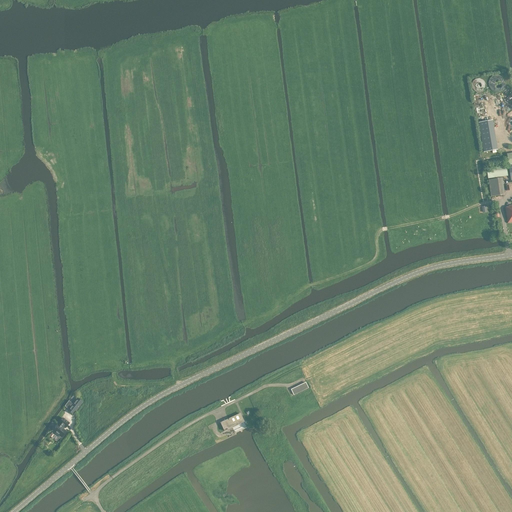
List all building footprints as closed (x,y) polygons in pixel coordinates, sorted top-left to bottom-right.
[(492,90),(505,87),(502,75),(495,76),(496,79),(490,80),(492,90)] [(492,120),(479,122),(484,152),(498,150),(492,120)] [(488,178),(508,176),(506,165),(486,168),(488,178)] [(502,178),(490,179),(492,191),(504,190),(502,178)] [(307,383),(292,390),(294,396),(309,388),(307,383)] [(68,409),(67,410),(72,413),(82,401),(77,397),(72,403),(68,409)] [(240,413),(221,423),(225,431),(233,427),(244,421),(240,413)] [(52,431),(61,438),(66,431),(64,429),(65,428),(70,423),(62,417),(58,423),(59,423),(58,425),(57,424),(52,431)] [(244,421),(233,427),(235,432),(240,430),(240,431),(241,432),(242,431),(242,430),(242,429),(246,427),(247,427),(244,421)]
